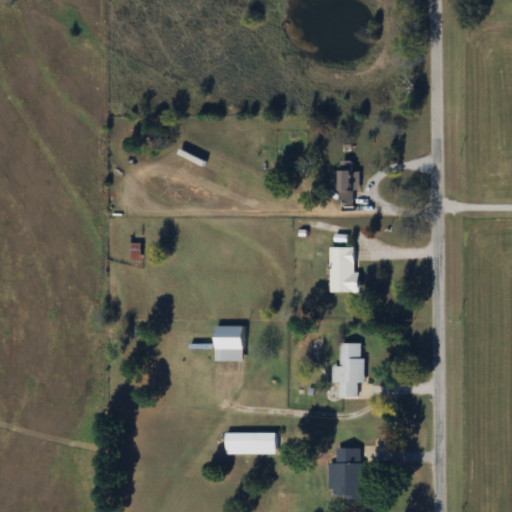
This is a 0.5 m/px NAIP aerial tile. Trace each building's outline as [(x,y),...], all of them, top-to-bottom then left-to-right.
[(359,191),(360,170),(351,170),(351,161),(339,160),(338,204),(353,205),(353,191),(359,191)] [(141,242),(131,242),(131,259),(141,259),(141,242)] [(360,292),(360,271),(355,271),(355,247),(330,247),(330,292),(360,292)] [(215,326),(215,361),(243,361),(243,326),(215,326)] [(340,366),(334,366),(334,383),(339,383),(339,398),(361,398),(362,343),(341,343),(340,366)] [(258,448),(276,448),(276,434),(258,434),(258,448)] [(330,463),(329,499),(363,499),(363,448),(336,448),(336,463),(330,463)]
